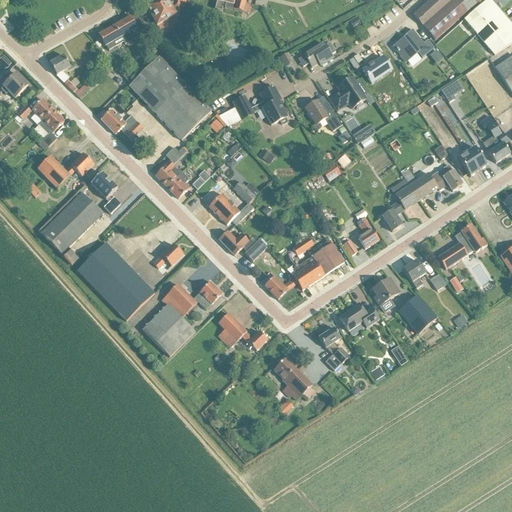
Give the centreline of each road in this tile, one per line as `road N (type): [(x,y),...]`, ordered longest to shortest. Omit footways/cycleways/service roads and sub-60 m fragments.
road 1 (residential): [(25,60),(280,318),(296,318),(511,175)]
road 2 (track): [(0,212),(238,480)]
road 3 (residential): [(296,88),(421,0)]
